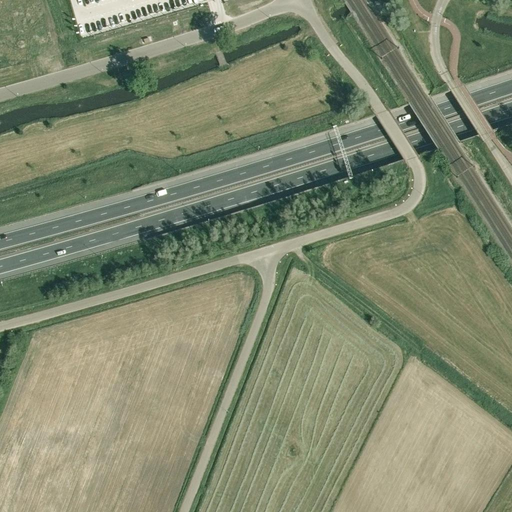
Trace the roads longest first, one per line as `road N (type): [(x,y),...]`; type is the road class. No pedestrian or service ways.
road 1 (motorway): [(0,266),(511,109)]
road 2 (motorway): [(511,85),(0,242)]
road 3 (unclassified): [(264,254),(394,214),(420,190),(416,163),(304,0)]
road 4 (unclassified): [(301,0),(0,95)]
road 5 (track): [(511,419),(294,245)]
road 6 (unclassified): [(0,326),(264,254)]
road 7 (unclassified): [(183,511),(269,286),(264,254)]
